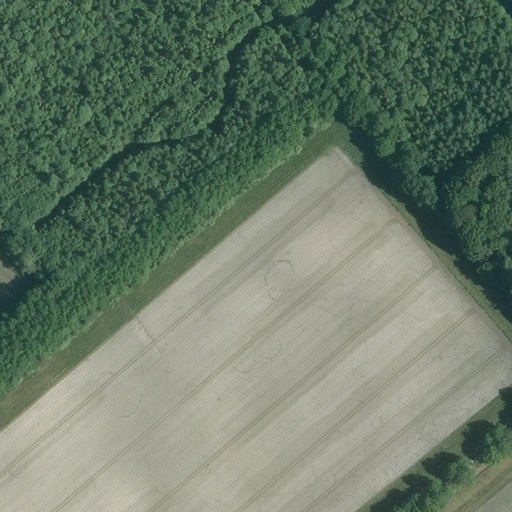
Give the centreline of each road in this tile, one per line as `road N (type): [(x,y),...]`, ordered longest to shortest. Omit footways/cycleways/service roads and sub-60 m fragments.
road 1 (track): [(511,287),(266,0)]
road 2 (track): [(0,228),(19,224),(127,144),(198,129),(220,106),(246,34),(277,13)]
road 3 (track): [(415,511),(511,431)]
